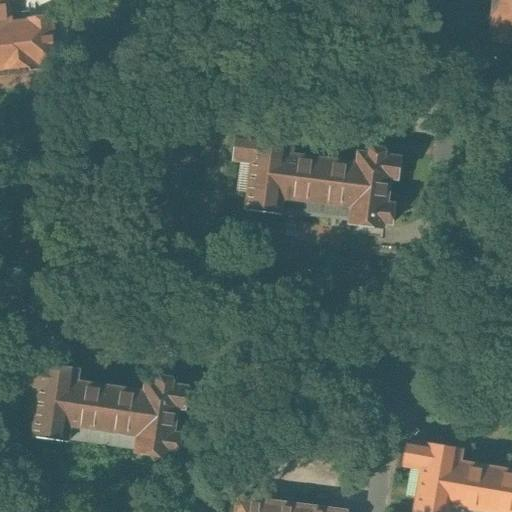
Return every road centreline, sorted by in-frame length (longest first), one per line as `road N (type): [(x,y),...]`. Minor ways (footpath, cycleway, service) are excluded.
road 1 (residential): [(0,308),(390,388)]
road 2 (residential): [(415,393),(447,167)]
road 3 (residential): [(447,167),(458,0)]
road 4 (residential): [(375,511),(390,388)]
